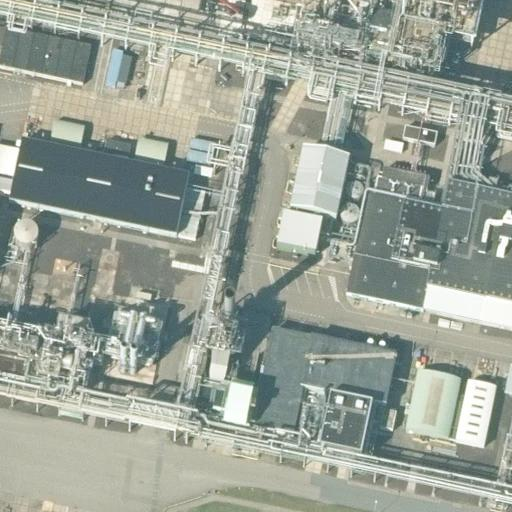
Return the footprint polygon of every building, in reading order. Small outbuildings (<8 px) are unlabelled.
[(280,0),(307,5),(299,47),(355,58),(353,65),(435,82),(443,44),(471,50),(481,0),(280,0)] [(0,61),(0,69),(83,87),(91,48),(7,31),(0,61)] [(216,91),(212,114),(237,119),(241,96),(216,91)] [(85,129),(55,123),(50,147),(80,153),(85,129)] [(168,146),(139,140),(134,165),(163,171),(168,146)] [(9,205),(176,240),(177,237),(195,241),(204,195),(187,191),(189,179),(113,163),(114,159),(128,162),(131,147),(106,142),(104,156),(108,158),(108,162),(22,144),(20,153),(0,149),(0,177),(14,180),(13,186),(0,183),(0,194),(10,197),(9,205)] [(336,224),(349,162),(302,152),(289,214),(336,224)] [(511,198),(448,185),(442,213),(418,208),(422,190),(427,192),(430,181),(392,173),(393,165),(385,164),(383,171),(384,171),(382,181),(377,180),(373,198),(367,197),(348,286),(344,285),(342,294),(346,295),(346,297),(423,313),(423,314),(511,333),(511,198)] [(346,193),(346,195),(346,196),(347,198),(347,199),(348,200),(350,202),(352,203),(353,203),(355,203),(357,203),(358,203),(360,202),(361,201),(362,200),(363,198),(364,196),(364,195),(364,193),(363,192),(363,191),(362,189),(361,188),(359,187),(357,186),(356,186),(354,185),(352,186),(350,187),(349,187),(348,188),(347,190),(346,191),(346,192),(346,193)] [(247,190),(242,214),(255,217),(259,192),(247,190)] [(340,218),(340,219),(340,221),(341,222),(342,224),(343,225),(344,226),(346,227),(348,227),(350,228),(352,227),(353,227),(355,226),(356,225),(357,224),(358,222),(359,221),(359,220),(359,218),(359,216),(359,214),(358,212),(356,211),(355,210),(353,209),(351,208),(349,208),(347,209),(345,209),(344,210),(342,211),(341,213),(340,215),(340,217),(340,218)] [(38,241),(38,238),(38,236),(37,234),(36,233),(35,232),(34,230),(32,229),(30,228),(28,227),(25,227),(23,228),(21,228),(19,229),(17,231),(15,233),(14,235),(14,237),(14,239),(14,241),(14,243),(15,245),(16,246),(17,248),(19,249),(19,250),(21,251),(24,252),(25,252),(27,252),(28,252),(30,251),(32,250),(34,249),(35,247),(36,246),(37,244),(38,243),(38,241)] [(118,248),(119,247),(119,246),(119,245),(119,244),(118,243),(117,243),(115,243),(114,244),(113,244),(113,246),(113,247),(104,254),(93,307),(96,308),(93,327),(119,332),(112,371),(135,376),(145,326),(139,325),(148,286),(137,283),(128,322),(122,321),(121,322),(106,319),(108,311),(112,312),(124,259),(118,248)] [(16,327),(0,323),(0,370),(87,389),(97,345),(67,339),(78,289),(56,284),(45,334),(38,332),(49,281),(26,277),(16,327)] [(152,288),(145,318),(155,320),(162,290),(152,288)] [(250,398),(214,391),(226,364),(232,330),(229,325),(229,324),(230,322),(230,321),(229,320),(228,318),(226,318),(224,317),(224,318),(223,318),(221,319),(220,320),(220,322),(220,323),(220,324),(214,328),(209,359),(209,390),(196,387),(195,394),(179,391),(174,413),(192,417),(193,412),(245,423),(250,398)] [(396,358),(272,332),(252,430),(293,439),(303,392),(386,409),(396,358)] [(417,374),(405,433),(485,449),(496,390),(467,384),(463,405),(457,404),(461,383),(417,374)] [(115,378),(112,394),(123,396),(126,380),(115,378)] [(132,384),(130,394),(140,396),(142,385),(132,384)]
